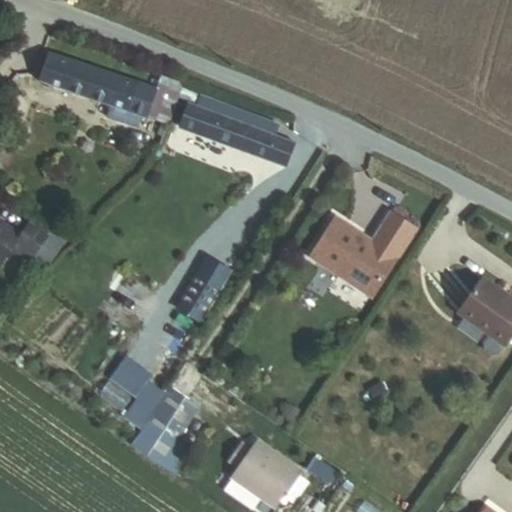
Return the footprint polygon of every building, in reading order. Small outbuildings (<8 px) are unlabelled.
[(157,89),(51,53),(41,82),(113,106),(109,118),(138,128),(142,114),(170,124),(183,83),(161,76),(157,89)] [(288,168),(297,141),(258,128),(263,116),(223,102),(219,113),(191,103),(182,130),(288,168)] [(372,241),(336,217),(310,257),(372,297),(416,229),(390,212),(372,241)] [(21,235),(0,220),(0,266),(9,254),(26,266),(47,235),(30,223),(21,235)] [(179,309),(203,322),(232,269),(208,256),(179,309)] [(511,325),(511,294),(480,274),(456,311),(486,330),(480,339),(482,346),(490,351),(496,349),(502,341),(511,325)] [(204,405),(173,385),(149,421),(133,446),(177,475),(194,450),(180,441),(204,405)] [(257,444),(253,450),(243,443),(229,462),(239,469),(233,477),(279,509),(286,499),(294,504),(309,483),(301,477),(302,476),(257,444)] [(325,511),(328,508),(313,498),(302,511),(325,511)]
